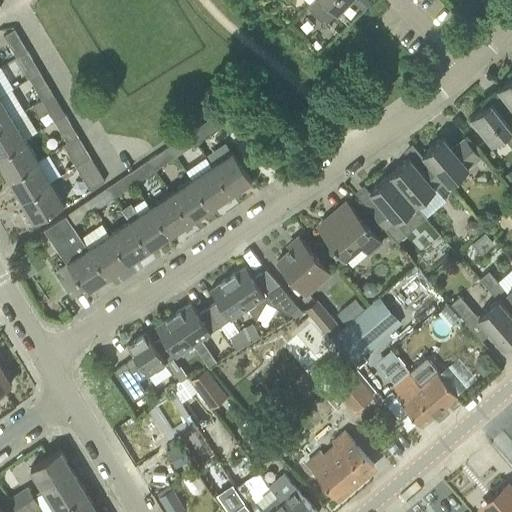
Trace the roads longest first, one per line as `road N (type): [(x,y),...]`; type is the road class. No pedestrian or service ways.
road 1 (residential): [(47,361),(465,68)]
road 2 (residential): [(365,511),(511,388)]
road 3 (residential): [(138,511),(69,398)]
